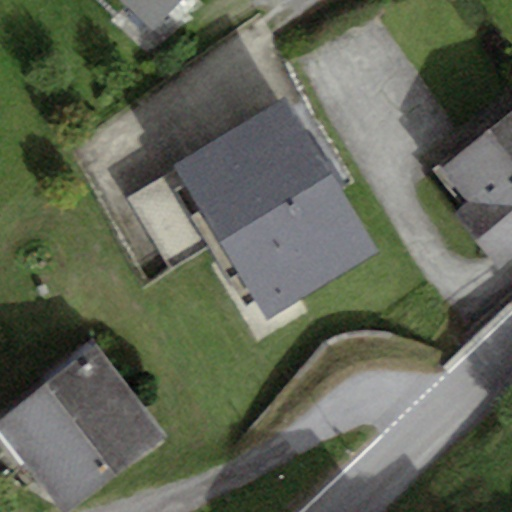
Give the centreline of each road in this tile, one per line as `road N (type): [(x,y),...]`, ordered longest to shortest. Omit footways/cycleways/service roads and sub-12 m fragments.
road 1 (track): [(429,421),(389,404),(365,405),(141,511)]
road 2 (residential): [(511,342),(335,511)]
